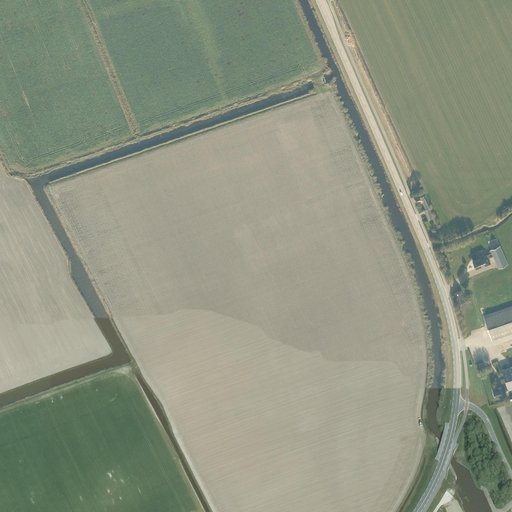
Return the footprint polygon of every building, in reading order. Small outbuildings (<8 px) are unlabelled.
[(424,211),(428,219),(432,218),(430,212),(431,212),(429,209),(428,205),(424,196),(421,197),(420,194),(414,197),(416,203),(419,202),(422,201),(424,206),(426,210),(424,211)] [(473,261),(476,269),(483,266),(483,267),(490,264),(488,258),(493,256),(498,268),(507,264),(500,246),(490,249),(492,253),(484,256),(483,255),(480,257),(479,257),(480,258),(473,261)] [(459,310),(460,310),(463,309),(465,306),(470,305),(470,303),(471,302),(470,300),(465,302),(460,291),(454,293),(460,310),(459,310)] [(492,340),(511,332),(511,305),(483,316),(492,340)] [(511,366),(502,370),(504,378),(500,379),(502,386),(496,388),(492,389),(495,398),(499,397),(501,397),(501,398),(502,398),(504,398),(505,397),(504,396),(506,395),(504,389),(507,388),(508,389),(511,388),(511,366)]
